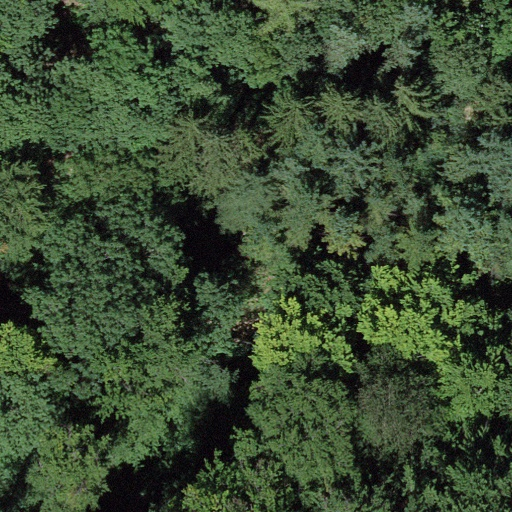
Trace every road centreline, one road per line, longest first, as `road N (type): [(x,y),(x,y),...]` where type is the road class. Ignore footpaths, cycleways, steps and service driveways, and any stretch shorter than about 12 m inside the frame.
road 1 (track): [(511,221),(310,233),(0,196)]
road 2 (track): [(511,115),(0,128)]
road 3 (track): [(0,66),(180,27),(243,0)]
